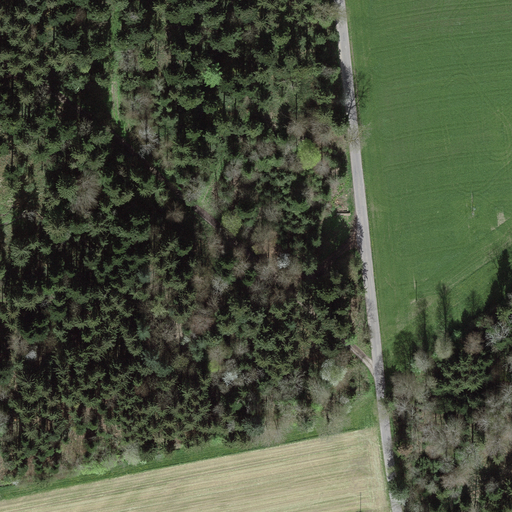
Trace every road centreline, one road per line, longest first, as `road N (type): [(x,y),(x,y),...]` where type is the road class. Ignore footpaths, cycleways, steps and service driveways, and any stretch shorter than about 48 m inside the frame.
road 1 (unclassified): [(397,511),(341,0)]
road 2 (track): [(281,281),(88,115),(14,69)]
road 3 (track): [(281,281),(377,371)]
